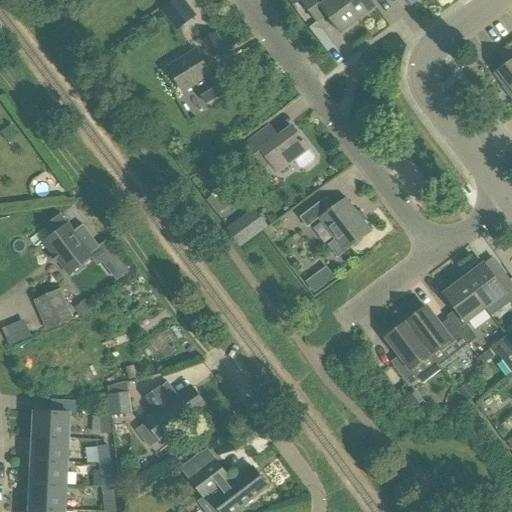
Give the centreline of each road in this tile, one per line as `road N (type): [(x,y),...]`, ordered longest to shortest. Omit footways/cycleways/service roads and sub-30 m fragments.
road 1 (track): [(214,354),(0,66)]
road 2 (residential): [(429,253),(251,0)]
road 3 (residential): [(499,201),(421,90),(419,73),(440,36),(493,0)]
road 4 (residential): [(319,511),(313,485),(214,354)]
